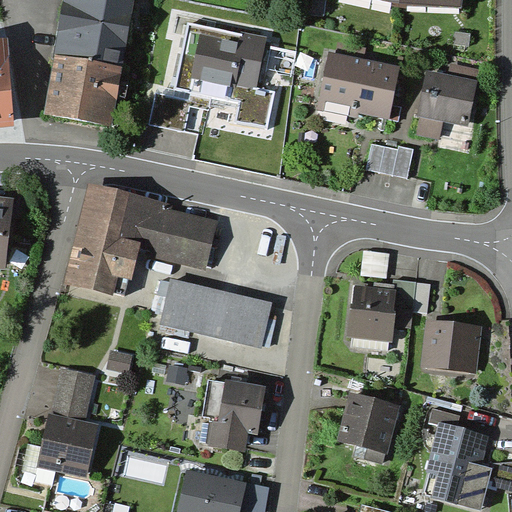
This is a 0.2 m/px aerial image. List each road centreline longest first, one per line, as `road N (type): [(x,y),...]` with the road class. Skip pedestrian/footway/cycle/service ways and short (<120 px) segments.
road 1 (residential): [(0,455),(83,157)]
road 2 (residential): [(283,511),(323,218)]
road 3 (residential): [(83,157),(323,218)]
road 4 (residential): [(323,218),(446,240),(511,241)]
